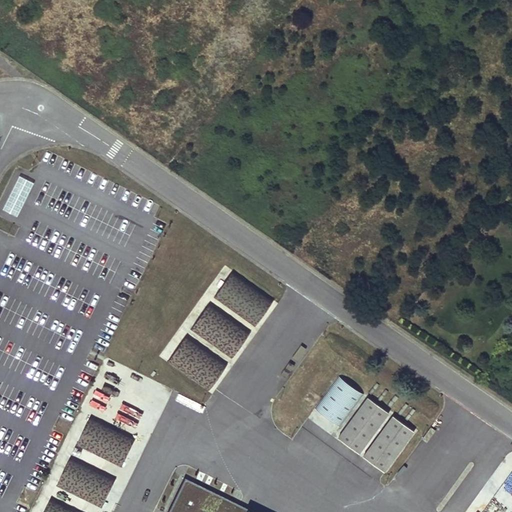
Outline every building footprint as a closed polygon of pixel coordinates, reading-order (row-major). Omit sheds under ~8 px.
[(3,210),(18,217),(34,181),(19,175),(3,210)] [(275,301),(234,271),(216,298),(256,326),(275,301)] [(251,332),(210,303),(192,330),(232,358),(251,332)] [(227,363),(186,334),(169,361),(209,389),(227,363)] [(363,395),(339,376),(316,408),(341,426),(363,395)] [(390,415),(367,399),(337,437),(360,456),(390,415)] [(415,433),(393,417),(364,457),(385,474),(415,433)] [(137,439),(92,418),(78,446),(123,468),(137,439)] [(116,480),(71,459),(57,487),(103,508),(116,480)] [(262,511),(187,476),(168,511),(262,511)] [(79,511),(51,498),(44,511),(79,511)]
